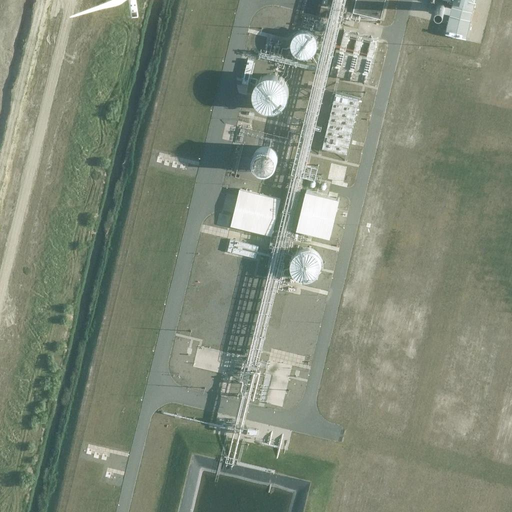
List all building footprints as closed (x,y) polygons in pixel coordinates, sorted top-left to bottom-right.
[(355,0),(353,12),(381,18),(385,0),(355,0)] [(442,30),(463,37),(474,0),(445,0),(451,2),(442,30)] [(311,55),(314,53),(316,50),(317,48),(318,44),(317,39),(315,35),(313,33),(311,32),(309,31),(307,30),(305,30),(302,30),(298,32),(296,33),(294,35),(292,39),(291,44),(292,48),(294,52),(296,54),(300,56),(302,57),(305,57),(307,57),(309,56),(311,55)] [(351,49),(351,31),(342,31),(341,49),(351,49)] [(363,49),(366,35),(357,34),(355,48),(363,49)] [(378,49),(380,38),(371,37),(369,47),(378,49)] [(283,105),(286,102),(287,99),(288,96),(289,93),(289,89),(288,86),(286,83),(284,80),(282,77),(278,76),(275,74),(272,74),(268,74),(265,75),(262,77),(259,79),(256,81),(255,84),(254,88),(253,91),(253,95),(254,98),(256,101),(258,104),(261,106),(264,108),(267,109),(270,110),(274,110),(277,109),(280,107),(283,105)] [(346,153),(360,99),(336,93),(322,148),(346,153)] [(277,162),(278,160),(278,157),(277,155),(276,153),(274,151),(273,149),(271,148),(268,147),(266,146),(263,146),(261,147),(259,148),(257,150),(255,151),(254,153),(253,156),(252,158),(252,161),(253,163),(254,165),(256,167),(257,169),(259,170),(262,171),(264,172),(267,172),(269,171),(271,170),(273,168),(275,167),(276,165),(277,162)] [(281,199),(240,189),(231,226),(272,236),(281,199)] [(331,237),(340,198),(306,190),(297,229),(331,237)] [(259,246),(230,239),(227,252),(256,258),(257,252),(243,249),(243,248),(258,252),(259,246)] [(291,260),(291,264),(291,267),(292,269),(294,273),(295,274),(298,277),(300,278),(302,279),(306,279),(308,279),(312,278),(316,276),(319,273),(320,271),(321,267),(321,265),(321,261),(321,259),(320,257),(318,254),(315,251),(312,250),(308,249),(306,249),(302,249),(300,250),(298,251),(295,253),(294,255),(292,259),(291,260)]
